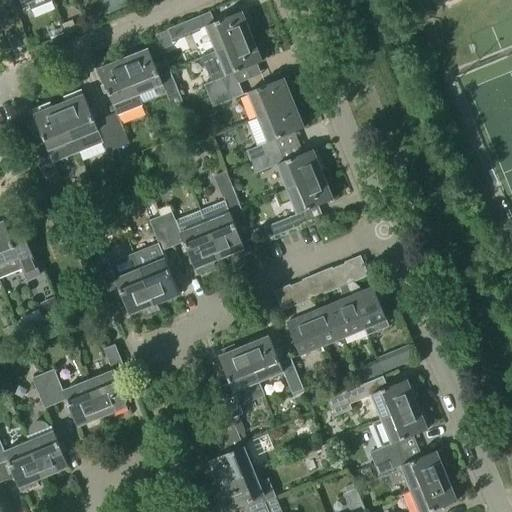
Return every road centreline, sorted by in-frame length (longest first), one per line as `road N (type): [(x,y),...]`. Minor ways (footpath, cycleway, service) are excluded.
road 1 (residential): [(496,511),(383,235)]
road 2 (residential): [(150,367),(246,284),(383,235)]
road 3 (residential): [(383,235),(287,0)]
road 4 (residential): [(0,81),(198,0)]
